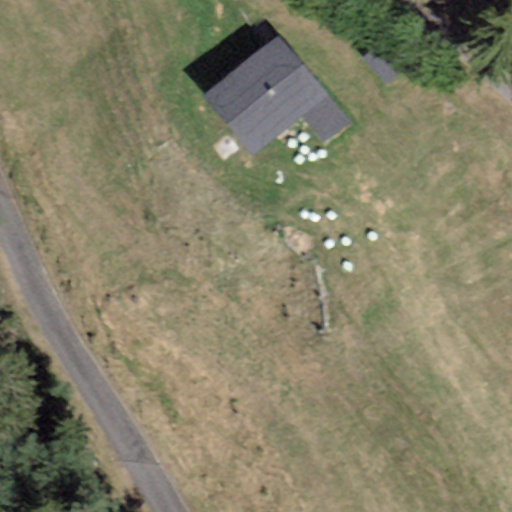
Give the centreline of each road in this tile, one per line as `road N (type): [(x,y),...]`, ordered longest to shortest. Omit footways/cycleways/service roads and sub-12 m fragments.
road 1 (unclassified): [(0,223),(160,511)]
road 2 (track): [(370,0),(446,45),(511,104)]
